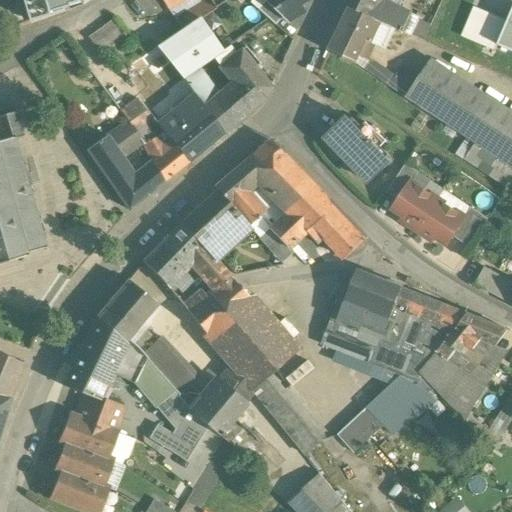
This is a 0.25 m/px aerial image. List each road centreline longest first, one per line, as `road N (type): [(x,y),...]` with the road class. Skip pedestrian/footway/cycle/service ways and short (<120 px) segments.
road 1 (residential): [(272,110),(158,214),(81,301),(38,383),(2,502)]
road 2 (residential): [(511,325),(445,288),(384,239),(272,110)]
road 3 (residential): [(0,25),(13,50),(108,0)]
road 4 (residential): [(272,110),(332,0)]
